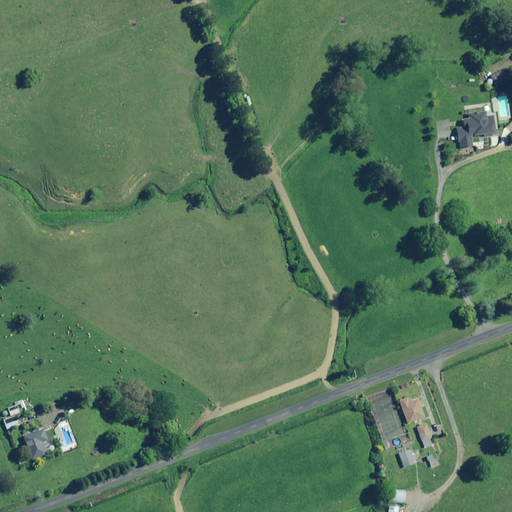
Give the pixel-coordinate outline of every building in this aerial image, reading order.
[(511,81),(511,74),(509,68),(490,75),(496,88),(511,81)] [(486,117),(485,112),(467,115),(468,119),(462,120),(463,127),(456,128),(458,148),(472,146),(470,136),(495,133),(492,116),(486,117)] [(420,396),(411,399),(410,397),(407,398),(407,397),(399,400),(407,424),(425,418),(421,406),(424,405),(420,396)] [(20,413),(17,405),(7,408),(10,416),(20,413)] [(19,425),(16,416),(3,420),(6,428),(19,425)] [(429,432),(426,424),(416,427),(424,448),(434,444),(431,437),(435,435),(433,430),(429,432)] [(47,440),(43,429),(23,437),(31,460),(45,454),(41,442),(47,440)] [(415,463),(410,449),(398,454),(404,467),(415,463)] [(439,465),(435,457),(433,458),(432,454),(426,457),(431,468),(439,465)] [(405,491),(390,490),(389,503),(404,503),(405,491)]
